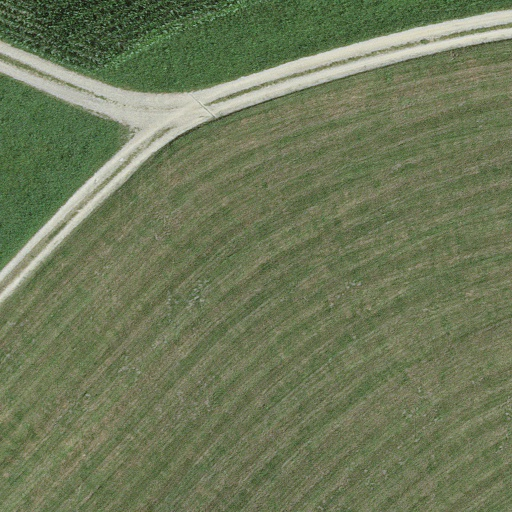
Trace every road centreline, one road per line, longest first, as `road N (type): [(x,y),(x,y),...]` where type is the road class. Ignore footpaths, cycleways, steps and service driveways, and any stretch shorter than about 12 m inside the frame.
road 1 (track): [(0,68),(143,118),(203,115),(461,43),(511,38)]
road 2 (track): [(0,297),(142,152),(203,115)]
